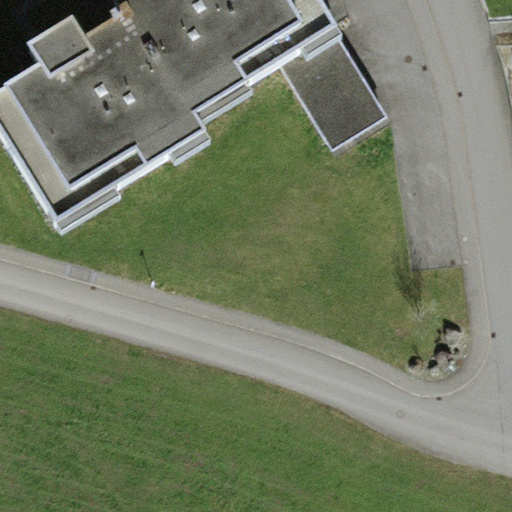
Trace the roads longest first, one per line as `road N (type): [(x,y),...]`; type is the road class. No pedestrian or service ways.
road 1 (residential): [(511,422),(0,279)]
road 2 (residential): [(444,0),(511,345)]
